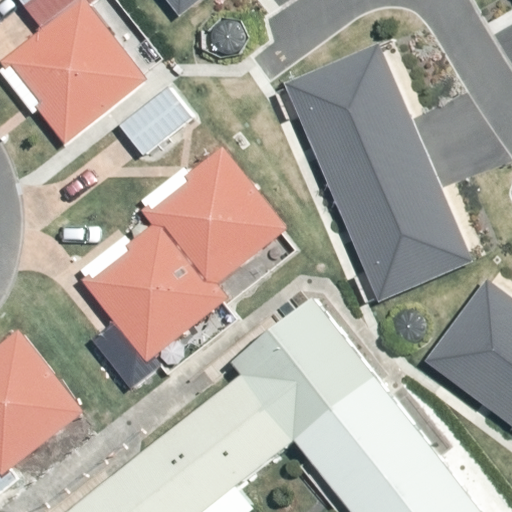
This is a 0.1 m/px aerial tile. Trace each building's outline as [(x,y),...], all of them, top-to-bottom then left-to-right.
[(150,83),(84,0),(4,63),(70,146),(150,83)] [(170,0),(184,16),(204,0),(170,0)] [(381,46),(289,86),(384,303),(476,264),(381,46)] [(192,116),(166,84),(117,124),(144,156),(192,116)] [(290,231),(227,150),(146,213),(157,227),(86,282),(151,364),(232,300),(220,286),(290,231)] [(511,300),(490,285),(430,365),(511,425),(511,300)] [(488,511),(318,298),(232,366),(243,379),(71,511),(488,511)] [(24,331),(0,349),(0,471),(6,479),(89,413),(24,331)]
